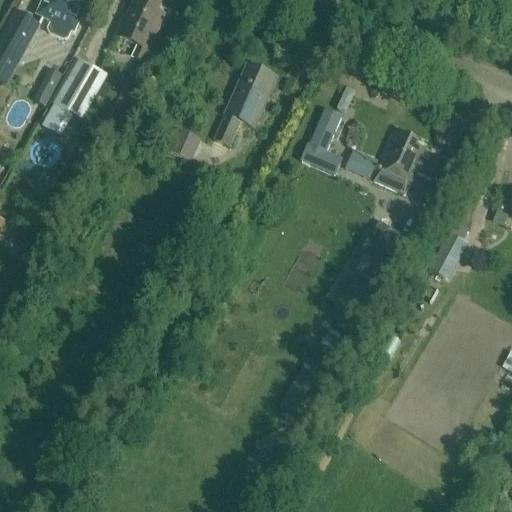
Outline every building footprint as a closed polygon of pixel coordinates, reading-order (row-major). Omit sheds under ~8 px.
[(82,0),(47,0),(39,17),(54,24),(51,31),(52,35),(64,41),(68,39),(72,32),(75,34),(90,4),(82,0)] [(146,63),(167,18),(159,14),(163,7),(148,0),(137,0),(126,25),(124,24),(117,38),(140,48),(135,58),(146,63)] [(0,85),(8,90),(42,28),(16,14),(0,42),(0,85)] [(83,123),(109,79),(81,62),(55,107),(83,123)] [(254,131),(277,80),(249,67),(215,143),(230,149),(241,125),(254,131)] [(352,175),(338,169),(352,136),(336,129),(321,162),(319,161),(312,177),(345,192),(352,175)] [(177,132),(168,154),(190,164),(199,142),(177,132)] [(427,179),(438,184),(444,170),(422,160),(426,151),(418,148),(420,145),(396,134),(374,185),(405,199),(416,174),(427,179)] [(372,175),(377,164),(355,154),(350,165),(372,175)] [(392,270),(399,255),(379,244),(371,259),(392,270)] [(440,255),(430,273),(445,281),(455,263),(440,255)] [(353,332),(375,297),(351,282),(329,318),(353,332)]
